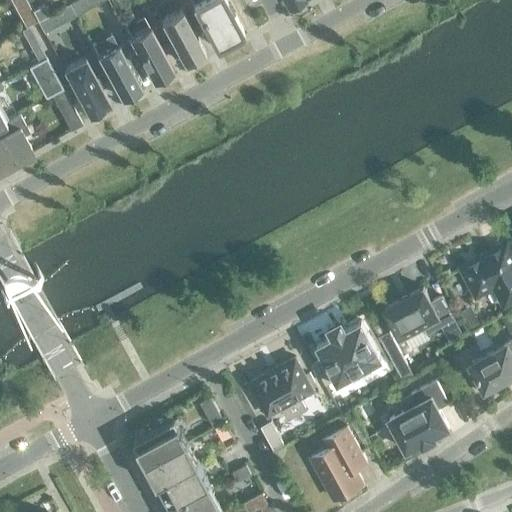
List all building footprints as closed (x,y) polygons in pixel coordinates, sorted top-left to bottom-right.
[(76,16),(78,15),(105,0),(75,0),(69,4),(70,6),(76,16)] [(230,42),(229,39),(243,31),(226,0),(190,0),(215,46),(218,45),(219,48),(230,42)] [(43,5),(33,10),(38,20),(48,15),(43,5)] [(71,19),(76,17),(76,16),(70,6),(69,6),(65,9),(71,19)] [(182,10),(161,21),(184,63),(185,62),(188,66),(198,60),(196,57),(205,52),(182,10)] [(22,17),(21,18),(27,28),(37,22),(31,12),(22,17)] [(45,34),(50,31),(44,20),(43,21),(39,23),(45,34)] [(129,38),(152,80),(173,69),(150,27),(129,38)] [(119,44),(98,56),(121,98),(142,86),(130,66),(131,66),(130,64),(130,65),(127,60),(127,59),(127,58),(126,58),(119,44)] [(34,51),(33,52),(39,61),(45,58),(39,48),(34,51)] [(64,69),(91,119),(104,112),(102,108),(110,103),(85,58),(64,69)] [(32,70),(46,97),(47,96),(60,89),(46,63),(32,70)] [(56,96),(54,98),(60,110),(69,106),(62,93),(56,96)] [(20,126),(0,137),(0,169),(17,160),(15,156),(31,147),(20,126)] [(511,300),(511,250),(507,241),(461,267),(476,295),(494,286),(504,305),(511,300)] [(385,310),(389,317),(394,325),(399,335),(400,337),(401,336),(422,324),(427,333),(454,318),(442,295),(431,301),(424,288),(423,287),(422,288),(386,308),(386,307),(384,308),(385,310)] [(511,311),(504,316),(503,316),(510,329),(511,328),(511,311)] [(389,317),(374,325),(373,325),(384,345),(394,339),(388,328),(394,325),(389,317)] [(362,323),(361,321),(359,322),(346,329),(345,327),(331,334),(333,337),(319,344),(317,345),(318,347),(324,357),(314,363),(325,385),(336,379),(337,380),(336,381),(337,383),(339,381),(351,375),(352,375),(355,379),(370,371),(368,367),(368,366),(380,359),(382,358),(381,356),(362,323)] [(511,339),(504,344),(505,346),(472,365),(478,376),(474,378),(483,395),(505,383),(503,379),(511,374),(511,339)] [(402,355),(393,360),(402,378),(412,372),(402,355)] [(305,375),(295,357),(277,367),(276,367),(276,368),(269,371),(268,372),(250,382),(268,415),(282,408),(288,419),(306,409),(300,398),(314,390),(311,386),(316,384),(309,373),(305,375)] [(449,402),(436,379),(411,393),(417,404),(389,418),(391,422),(387,424),(395,439),(399,437),(407,450),(421,442),(423,446),(436,439),(434,435),(449,427),(438,408),(449,402)] [(210,414),(209,414),(214,423),(224,418),(219,409),(210,414)] [(187,441),(175,418),(170,421),(169,421),(166,423),(165,424),(165,423),(161,425),(161,426),(134,441),(144,460),(143,460),(146,464),(187,441)] [(273,450),(284,444),(271,421),(261,427),(273,450)] [(367,461),(348,425),(323,439),(328,447),(311,456),(334,498),(363,482),(355,468),(354,468),(356,464),(354,461),(363,457),(366,462),(367,461)] [(199,462),(187,441),(146,464),(158,485),(199,462)] [(210,483),(199,462),(158,485),(166,501),(168,499),(170,503),(168,504),(169,506),(210,483)] [(236,470),(234,471),(238,478),(250,472),(246,465),(236,470)] [(218,511),(204,487),(169,506),(172,511),(218,511)] [(272,511),(262,492),(242,503),(246,511),(252,511),(259,508),(260,511),(272,511)]
